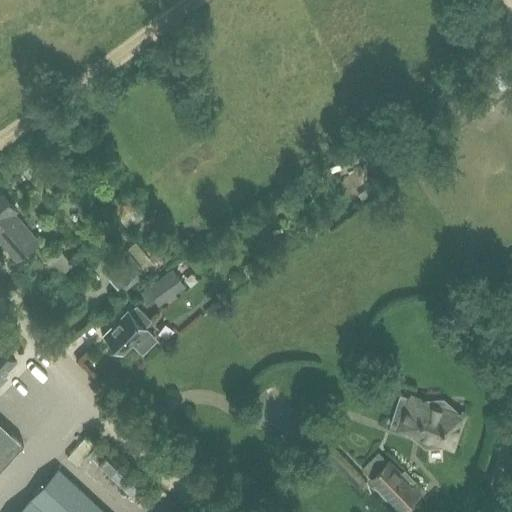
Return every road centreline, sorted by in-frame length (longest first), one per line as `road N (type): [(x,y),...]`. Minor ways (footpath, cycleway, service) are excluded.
road 1 (track): [(488,511),(511,439),(509,0)]
road 2 (unclassified): [(227,511),(0,294)]
road 3 (track): [(193,0),(0,145)]
road 4 (unknown): [(88,379),(0,486)]
